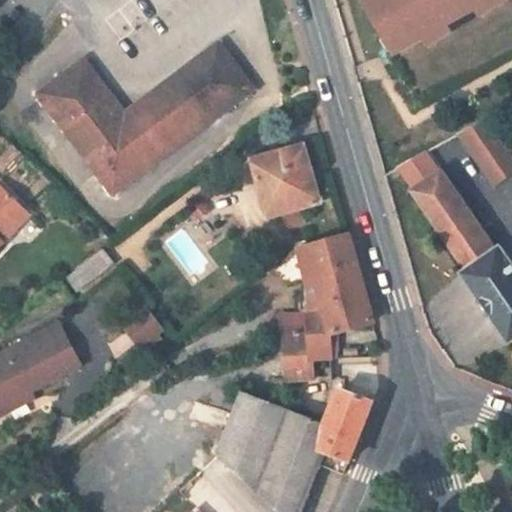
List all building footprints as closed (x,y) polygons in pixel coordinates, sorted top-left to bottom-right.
[(365,0),(395,52),(424,36),(445,24),(476,6),(486,0),(365,0)] [(486,0),(476,6),(481,14),(502,2),(501,0),(486,0)] [(424,36),(429,44),(450,32),(445,24),(424,36)] [(123,129),(225,52),(219,44),(125,114),(107,91),(99,97),(123,129)] [(113,195),(254,90),(225,52),(123,129),(99,97),(107,91),(84,60),(38,95),(113,195)] [(511,155),(487,119),(459,134),(496,187),(511,175),(511,155)] [(301,209),(321,203),(304,146),(252,160),(269,218),(284,214),(288,230),(305,224),(301,209)] [(437,165),(429,151),(403,166),(411,180),(437,165)] [(441,170),(412,191),(466,270),(462,273),(510,343),(511,341),(511,263),(500,247),(496,250),(441,170)] [(0,246),(30,216),(2,189),(0,191),(0,246)] [(203,202),(195,208),(201,216),(209,210),(203,202)] [(323,305),(366,292),(350,234),(300,249),(299,248),(273,268),(288,286),(307,279),(308,282),(306,283),(308,309),(325,308),(323,305)] [(68,278),(79,293),(115,265),(104,250),(68,278)] [(338,350),(338,332),(374,322),(366,292),(323,305),(325,308),(308,309),(309,332),(312,360),(313,360),(331,359),(331,350),(338,350)] [(147,309),(124,327),(139,347),(163,328),(147,309)] [(0,415),(4,414),(0,405),(0,404),(27,391),(29,394),(81,367),(60,325),(0,355),(0,415)] [(287,380),(314,379),(313,360),(312,360),(309,332),(283,334),(287,380)] [(218,455),(234,470),(268,441),(292,485),(295,511),(303,511),(321,466),(344,474),(372,403),(350,394),(340,390),(326,425),(242,393),(218,455)] [(29,394),(27,391),(0,404),(0,405),(4,414),(31,400),(29,394)] [(234,470),(279,511),(295,511),(292,485),(268,441),(234,470)] [(187,505),(178,511),(185,511),(194,505),(192,503),(189,506),(187,505)]
